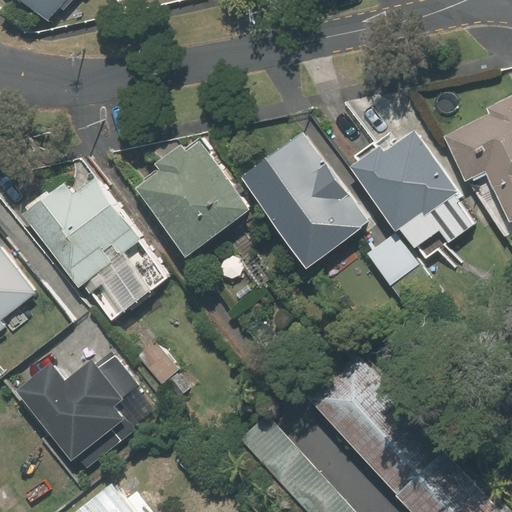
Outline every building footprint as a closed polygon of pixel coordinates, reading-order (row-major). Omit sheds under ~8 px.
[(39,0),(58,17),(73,0),(39,0)] [(495,169),(511,202),(511,98),(498,106),(500,109),(452,134),(475,179),(495,169)] [(458,240),(483,220),(461,193),(470,186),(421,125),(393,147),(389,142),(361,165),(424,245),(448,227),(458,240)] [(307,130),(251,173),(322,263),(381,217),(307,130)] [(170,167),(148,184),(203,252),(262,205),(207,137),(195,147),(189,139),(164,159),(170,167)] [(154,235),(106,174),(82,193),(71,179),(31,210),(117,320),(175,275),(147,240),(154,235)] [(399,284),(428,262),(402,227),(372,249),(399,284)] [(10,318),(45,289),(0,234),(0,333),(14,323),(10,318)] [(428,262),(399,284),(426,320),(455,297),(428,262)] [(161,339),(141,355),(164,382),(183,366),(161,339)] [(131,438),(147,425),(128,401),(149,384),(120,347),(82,377),(66,357),(29,386),(84,457),(123,427),(131,438)] [(511,511),(374,351),(323,394),(424,511),(511,511)] [(366,511),(274,415),(247,441),(314,511),(366,511)] [(94,511),(142,511),(124,489),(94,511)]
